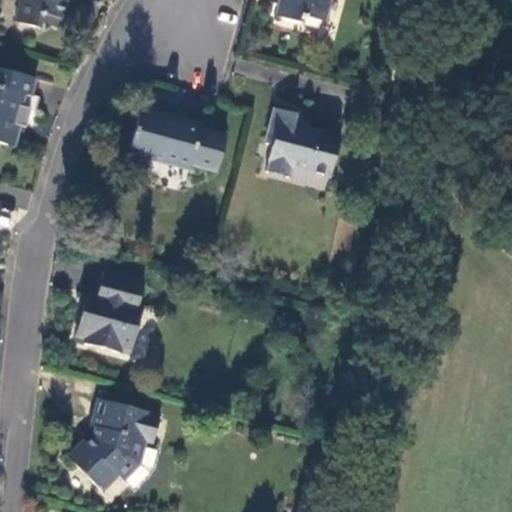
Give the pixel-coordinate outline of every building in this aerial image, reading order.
[(59,20),(63,0),(19,0),(13,22),(38,29),(42,15),(59,20)] [(281,0),(276,18),(301,25),(303,17),(323,23),(328,0),(281,0)] [(29,96),(34,79),(0,69),(0,144),(5,146),(12,124),(20,126),(23,127),(28,109),(20,106),(24,94),(29,96)] [(173,124),(175,119),(140,109),(139,114),(173,124)] [(273,110),(264,144),(272,147),(265,172),(288,180),(291,168),(328,178),(340,138),(306,129),(306,127),(292,124),(295,115),(273,110)] [(215,172),(225,138),(199,131),(201,126),(175,119),(173,124),(139,114),(127,153),(163,163),(164,158),(189,165),(215,172)] [(14,148),(20,126),(12,124),(5,146),(14,148)] [(188,170),(189,165),(164,158),(163,163),(188,170)] [(121,347),(130,350),(143,307),(137,306),(143,283),(102,273),(92,308),(82,305),(74,334),(84,337),(83,344),(118,354),(121,347)] [(151,445),(158,417),(98,402),(90,429),(94,430),(92,437),(86,444),(82,442),(65,458),(99,494),(118,477),(122,481),(138,468),(145,444),(151,445)]
